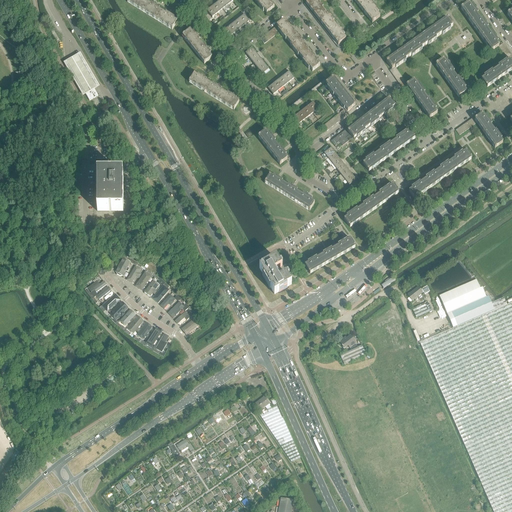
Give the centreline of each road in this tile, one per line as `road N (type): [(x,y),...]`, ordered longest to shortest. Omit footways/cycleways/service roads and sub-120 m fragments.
road 1 (primary): [(60,0),(255,337)]
road 2 (primary): [(268,328),(78,0)]
road 3 (secondary): [(511,158),(268,328)]
road 4 (secondary): [(276,342),(511,168)]
road 5 (secondary): [(74,480),(262,351)]
road 6 (primary): [(353,511),(276,342)]
road 7 (primary): [(262,351),(335,511)]
road 8 (secondary): [(202,368),(62,462)]
road 9 (residential): [(304,154),(260,98),(225,77),(228,56)]
road 10 (residential): [(202,368),(182,338),(108,276)]
road 11 (residential): [(371,60),(345,77),(290,7)]
